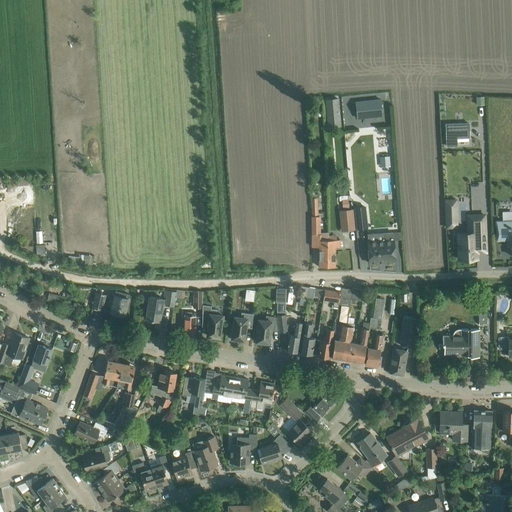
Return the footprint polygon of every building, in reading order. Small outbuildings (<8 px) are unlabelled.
[(339,99),(326,100),(328,122),(341,121),(339,99)] [(381,100),(356,102),(358,119),(382,116),(381,100)] [(469,123),(446,124),(447,146),(457,146),(456,138),(469,137),(469,123)] [(390,165),(389,157),(380,157),(381,166),(390,165)] [(456,200),(446,200),(447,227),(457,227),(456,200)] [(317,206),(311,206),(311,234),(320,234),(320,233),(320,215),(317,215),(317,206)] [(358,229),(367,228),(365,207),(356,208),(358,229)] [(352,210),(340,211),(342,230),(354,229),(352,210)] [(475,232),(458,233),(459,259),(477,258),(477,249),(480,248),(480,250),(486,250),(484,215),(475,215),(475,232)] [(511,221),(496,222),(497,241),(511,240),(511,247),(511,248),(511,250),(511,249),(511,221)] [(383,233),(367,234),(368,242),(369,263),(380,263),(386,262),(387,262),(387,261),(387,260),(395,259),(394,240),(393,240),(393,232),(383,233)] [(320,240),(319,240),(319,246),(319,257),(319,267),(335,267),(335,247),(340,247),(340,240),(328,240),(320,240)] [(309,287),(307,297),(313,298),(313,295),(323,297),(325,290),(316,288),(309,287)] [(352,289),(341,287),(340,292),(338,303),(337,314),(340,297),(351,299),(353,288),(352,288),(352,289)] [(277,288),(277,302),(286,302),(286,288),(277,288)] [(363,289),(353,288),(351,299),(362,301),(363,289)] [(325,289),(323,299),(338,303),(340,292),(325,289)] [(176,292),(164,290),(163,296),(166,296),(164,305),(173,306),(176,292)] [(111,299),(109,305),(112,306),(111,312),(124,315),(126,308),(129,307),(130,300),(128,298),(129,294),(125,293),(123,293),(116,291),(115,293),(113,300),(111,299)] [(48,293),(47,301),(64,304),(66,296),(48,293)] [(102,310),(105,295),(96,293),(92,307),(102,310)] [(194,293),(194,309),(202,309),(202,293),(194,293)] [(146,319),(160,321),(163,298),(150,296),(149,302),(146,319)] [(211,306),(202,304),(202,322),(209,323),(207,335),(212,336),(212,338),(218,339),(218,337),(220,337),(221,323),(223,324),(224,316),(222,316),(222,315),(216,314),(217,309),(211,309),(211,306)] [(185,312),(183,336),(194,337),(196,313),(185,312)] [(239,339),(244,340),(246,327),(252,328),(253,314),(241,312),(241,317),(234,317),(233,324),(232,324),(231,331),(233,331),(232,338),(233,339),(233,340),(239,341),(239,339)] [(285,314),(277,315),(279,333),(287,332),(285,314)] [(264,342),(269,343),(270,330),(278,331),(276,317),(266,315),(265,320),(259,320),(259,321),(257,321),(257,319),(256,329),(257,328),(258,328),(256,341),(258,342),(257,343),(264,344),(264,342)] [(348,317),(348,319),(347,325),(341,359),(345,359),(344,361),(350,362),(350,360),(352,361),(355,343),(350,342),(350,340),(351,340),(354,324),(353,324),(354,318),(348,317)] [(363,322),(362,328),(360,341),(361,342),(360,343),(355,343),(352,361),(354,361),(354,362),(359,363),(360,362),(363,363),(369,327),(371,317),(370,323),(363,322)] [(381,319),(371,317),(369,327),(379,329),(381,319)] [(405,318),(401,346),(414,348),(419,320),(405,318)] [(347,325),(348,319),(347,323),(341,322),(338,338),(340,338),(339,340),(334,339),(332,357),(333,357),(332,359),(338,360),(338,358),(341,359),(347,325)] [(289,335),(286,351),(288,351),(289,352),(292,352),(293,352),(297,353),(302,324),(295,322),(293,336),(289,335)] [(305,323),(300,353),(304,354),(306,354),(309,355),(311,355),(312,355),(314,338),(309,337),(312,324),(305,323)] [(320,341),(318,356),(329,358),(333,330),(327,329),(325,341),(320,341)] [(452,336),(441,336),(440,345),(444,345),(444,354),(461,354),(461,355),(467,355),(467,357),(479,357),(479,329),(458,329),(457,329),(456,330),(455,331),(454,331),(453,332),(453,333),(452,334),(452,335),(452,336)] [(9,345),(3,343),(0,351),(0,361),(10,365),(13,355),(23,358),(26,350),(25,350),(29,338),(14,332),(9,345)] [(368,347),(367,354),(365,364),(378,366),(383,334),(375,333),(373,348),(368,347)] [(511,339),(509,339),(509,335),(508,335),(508,336),(502,337),(502,336),(500,336),(500,347),(508,347),(509,357),(511,356),(511,339)] [(71,341),(68,350),(74,351),(76,343),(71,341)] [(39,344),(32,363),(37,365),(38,360),(47,364),(52,349),(39,344)] [(393,348),(389,372),(403,374),(407,351),(393,348)] [(116,386),(121,363),(113,361),(113,364),(107,362),(103,383),(116,386)] [(34,365),(26,362),(20,376),(29,379),(34,365)] [(129,364),(121,363),(116,386),(130,389),(135,368),(128,367),(129,364)] [(171,400),(176,372),(164,371),(164,374),(161,373),(158,386),(152,385),(151,393),(157,394),(162,396),(159,405),(157,411),(163,414),(165,407),(168,408),(171,400)] [(91,372),(83,395),(92,398),(100,375),(91,372)] [(219,384),(214,383),(211,398),(231,401),(235,377),(221,375),(219,384)] [(185,377),(183,387),(182,395),(187,395),(186,402),(194,403),(192,414),(204,416),(205,408),(206,408),(201,407),(202,401),(205,402),(207,392),(209,393),(212,380),(205,379),(194,377),(193,378),(185,377)] [(249,379),(235,377),(231,401),(244,403),(251,404),(253,390),(247,389),(249,379)] [(0,388),(16,395),(19,387),(0,378),(0,388)] [(259,390),(253,390),(251,404),(250,406),(263,408),(264,401),(271,402),(274,384),(260,381),(259,390)] [(123,406),(124,406),(131,407),(134,394),(124,392),(122,405),(123,406)] [(318,393),(312,398),(314,400),(304,411),(315,421),(320,415),(322,417),(327,412),(327,413),(338,401),(328,392),(323,397),(318,393)] [(48,408),(18,395),(10,414),(23,420),(24,417),(41,424),(43,420),(45,419),(47,415),(46,412),(48,408)] [(301,413),(287,398),(280,404),(295,419),(301,413)] [(131,407),(124,406),(112,428),(125,435),(133,421),(138,411),(131,407)] [(472,426),(471,436),(471,447),(482,448),(482,451),(483,452),(488,452),(490,451),(491,411),(474,410),(473,426),(472,426)] [(511,411),(503,411),(503,421),(503,430),(509,430),(509,440),(511,440),(511,411)] [(440,412),(440,422),(440,433),(454,433),(453,440),(466,441),(467,425),(461,424),(462,413),(440,412)] [(388,440),(393,449),(396,455),(428,438),(417,418),(403,426),(405,431),(388,440)] [(287,432),(296,441),(299,444),(306,436),(305,435),(310,429),(300,420),(287,432)] [(74,434),(83,438),(94,442),(97,434),(104,437),(108,427),(97,423),(95,422),(93,427),(80,421),(74,434)] [(136,427),(131,436),(139,440),(144,432),(136,427)] [(18,432),(7,434),(10,451),(28,448),(25,434),(19,435),(18,432)] [(365,461),(371,466),(387,454),(370,433),(357,443),(359,445),(358,446),(359,447),(360,446),(369,458),(366,461),(365,461)] [(0,453),(10,451),(7,434),(0,435),(0,453)] [(249,453),(256,453),(256,434),(249,434),(249,437),(244,437),(243,440),(237,439),(237,444),(231,444),(230,462),(245,462),(246,454),(248,454),(249,453)] [(276,443),(262,447),(266,462),(267,462),(268,464),(275,462),(275,460),(282,458),(280,453),(283,452),(290,445),(279,434),(275,438),(276,443)] [(195,450),(191,451),(193,458),(197,457),(199,461),(202,470),(217,465),(212,450),(218,448),(215,438),(214,436),(202,440),(193,443),(195,450)] [(195,464),(195,463),(191,451),(188,442),(185,443),(188,452),(185,453),(186,455),(171,460),(174,469),(177,479),(192,474),(190,466),(195,464)] [(112,459),(108,444),(104,445),(95,448),(96,454),(82,458),(86,471),(96,468),(107,465),(106,463),(112,459)] [(427,467),(436,467),(435,448),(427,449),(427,467)] [(150,467),(157,487),(168,484),(164,470),(169,468),(165,455),(159,457),(161,463),(150,467)] [(363,477),(371,467),(371,466),(365,461),(364,461),(360,458),(356,462),(347,455),(337,467),(351,479),(357,472),(363,477)] [(395,456),(388,462),(399,476),(402,473),(403,473),(406,471),(395,456)] [(120,469),(114,461),(103,469),(106,474),(94,482),(101,492),(118,479),(114,474),(120,469)] [(141,477),(146,491),(157,487),(150,467),(145,469),(143,462),(132,465),(133,469),(136,479),(141,477)] [(494,468),(494,479),(503,479),(503,471),(503,468),(494,468)] [(409,475),(405,478),(410,486),(411,485),(416,484),(409,475)] [(40,494),(43,499),(59,487),(53,478),(44,485),(40,480),(29,489),(36,497),(40,494)] [(125,488),(118,479),(101,492),(108,501),(120,493),(123,497),(134,489),(131,484),(125,488)] [(330,511),(342,511),(344,509),(348,505),(344,502),(349,496),(327,479),(320,488),(331,496),(329,498),(333,502),(327,510),(330,511)] [(440,500),(447,498),(444,482),(437,483),(440,500)] [(345,488),(367,503),(374,500),(349,483),(345,488)] [(481,502),(481,503),(481,511),(508,511),(509,500),(511,500),(511,485),(501,485),(500,495),(486,494),(486,503),(481,502)] [(66,496),(59,487),(43,499),(47,504),(43,507),(46,511),(54,511),(61,509),(57,503),(66,496)] [(408,506),(410,511),(440,511),(439,509),(436,510),(432,498),(408,506)]
